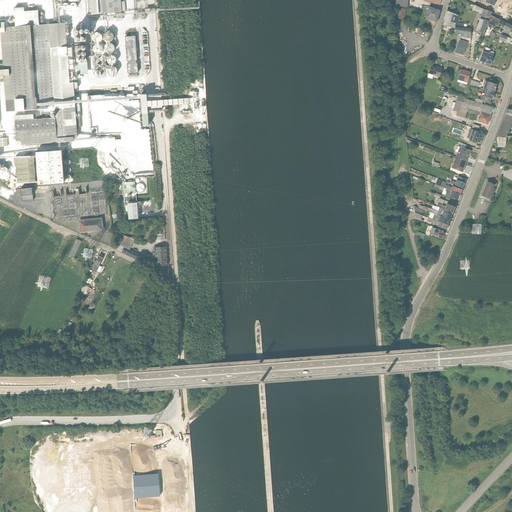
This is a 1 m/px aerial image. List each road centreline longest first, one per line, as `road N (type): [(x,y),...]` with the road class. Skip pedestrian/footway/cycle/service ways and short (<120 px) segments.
road 1 (secondary): [(511,347),(0,379)]
road 2 (secondary): [(0,389),(489,358)]
road 3 (tertiary): [(506,88),(449,241),(406,326),(415,511)]
road 4 (unclassified): [(171,281),(177,396),(169,417),(0,423)]
road 5 (unclassified): [(149,0),(171,281)]
road 6 (unclassified): [(0,198),(171,281)]
road 7 (unknown): [(0,128),(17,145),(78,142),(86,128),(86,84)]
road 8 (unclassified): [(509,77),(430,50),(446,0)]
